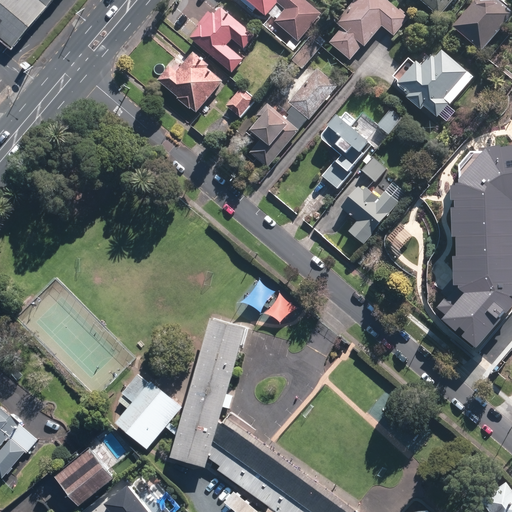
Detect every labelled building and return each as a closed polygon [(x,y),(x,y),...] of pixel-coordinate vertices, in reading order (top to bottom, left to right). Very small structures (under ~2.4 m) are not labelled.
[(53,0),(0,0),(0,39),(11,49),(53,0)] [(300,41),(325,13),(309,0),(240,0),(253,11),(257,6),(269,16),(278,5),(282,8),(276,15),(280,19),(277,21),(300,41)] [(397,36),(412,18),(390,0),(356,0),(338,22),(344,27),(331,42),(352,59),(365,45),(367,47),(385,26),(397,36)] [(424,0),(441,15),(455,0),(424,0)] [(477,0),(456,25),(484,50),(511,19),(511,7),(503,0),(477,0)] [(193,37),(234,73),(247,59),(230,44),(235,39),(246,49),(258,35),(223,4),(215,14),(211,10),(199,25),(202,27),(193,37)] [(315,36),(295,60),(305,69),(328,40),(322,35),(318,39),(315,36)] [(453,104),(476,77),(444,50),(438,56),(435,53),(425,64),(420,60),(401,82),(413,92),(409,97),(424,109),(427,106),(440,117),(452,103),(453,104)] [(161,79),(199,112),(227,81),(211,67),(213,64),(198,51),(181,70),(174,65),(161,79)] [(253,152),(271,167),(340,84),(319,67),(290,102),(294,105),(287,115),(271,102),(260,115),(263,117),(253,130),(264,139),(253,152)] [(243,87),(228,105),(243,117),(258,99),(243,87)] [(393,108),(378,126),(391,136),(405,118),(393,108)] [(324,176),(340,189),(379,142),(356,124),(360,119),(350,110),(346,115),(343,113),(323,136),(333,144),(329,149),(339,157),(324,176)] [(444,314),(480,348),(511,308),(511,142),(490,146),(455,183),(459,296),(444,314)] [(389,168),(371,153),(364,161),(368,164),(364,169),(378,181),(389,168)] [(367,244),(410,192),(396,180),(383,196),(370,185),(367,189),(362,185),(344,206),(360,220),(351,231),(367,244)] [(359,511),(228,416),(224,423),(222,422),(253,325),(251,325),(218,315),(176,455),(211,466),(212,462),(280,511),(359,511)] [(184,406),(153,381),(119,421),(151,447),(184,406)] [(0,401),(0,472),(6,478),(41,439),(0,401)] [(94,444),(59,472),(84,504),(119,476),(94,444)] [(511,511),(511,485),(506,479),(476,507),(480,511),(511,511)] [(157,511),(134,482),(110,501),(115,509),(110,511),(157,511)]
